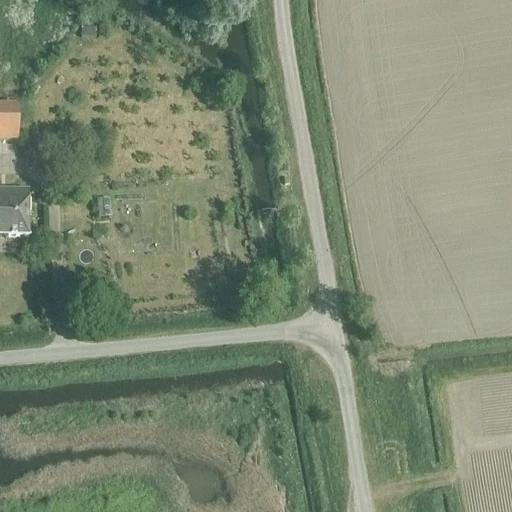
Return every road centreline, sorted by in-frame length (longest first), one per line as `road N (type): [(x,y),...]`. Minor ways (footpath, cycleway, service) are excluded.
road 1 (unclassified): [(0,358),(333,328)]
road 2 (unclassified): [(333,328),(280,0)]
road 3 (unclassified): [(363,511),(333,328)]
